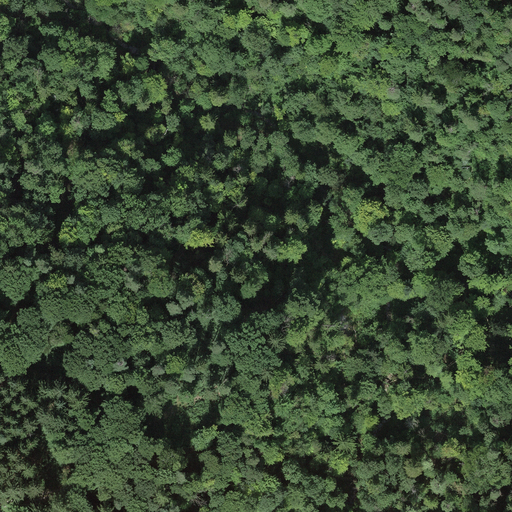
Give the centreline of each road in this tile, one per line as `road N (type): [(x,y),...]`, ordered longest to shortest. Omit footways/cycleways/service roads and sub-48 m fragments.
road 1 (track): [(0,363),(82,396),(100,411),(106,433),(89,467),(0,496)]
road 2 (track): [(0,15),(78,30),(130,63)]
